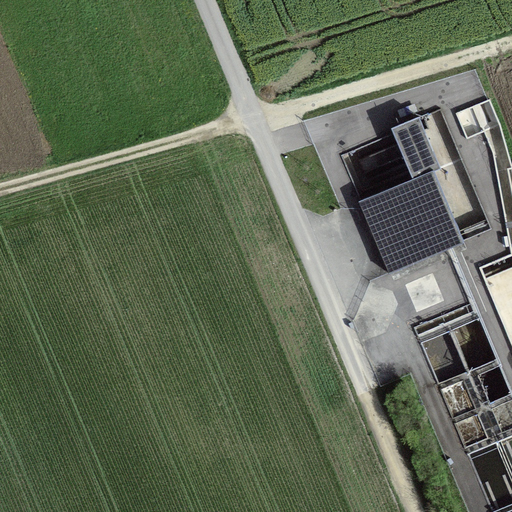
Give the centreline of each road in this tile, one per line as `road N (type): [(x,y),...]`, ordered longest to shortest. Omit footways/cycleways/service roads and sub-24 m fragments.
road 1 (track): [(415,511),(203,0)]
road 2 (track): [(511,43),(0,191)]
